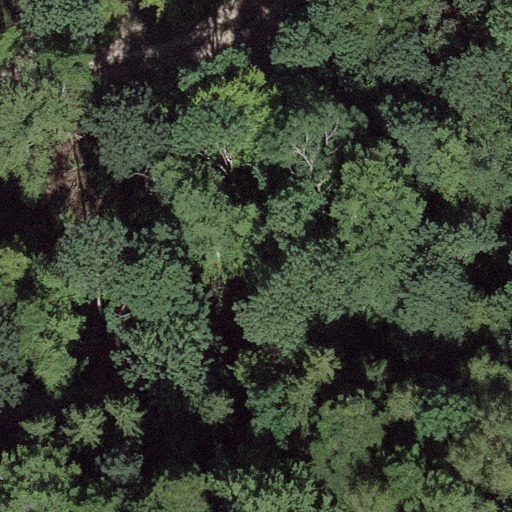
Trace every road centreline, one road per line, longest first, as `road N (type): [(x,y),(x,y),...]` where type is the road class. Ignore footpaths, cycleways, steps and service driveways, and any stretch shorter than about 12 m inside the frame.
road 1 (track): [(0,418),(345,325),(511,248)]
road 2 (track): [(275,0),(173,58),(0,74)]
